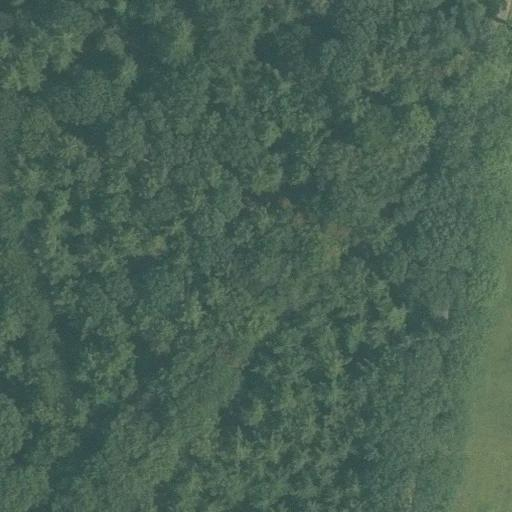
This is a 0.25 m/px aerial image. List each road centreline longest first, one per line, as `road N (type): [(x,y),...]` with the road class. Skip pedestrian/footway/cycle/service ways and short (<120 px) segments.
road 1 (track): [(82,511),(445,59),(502,12)]
road 2 (tertiary): [(402,511),(504,0)]
